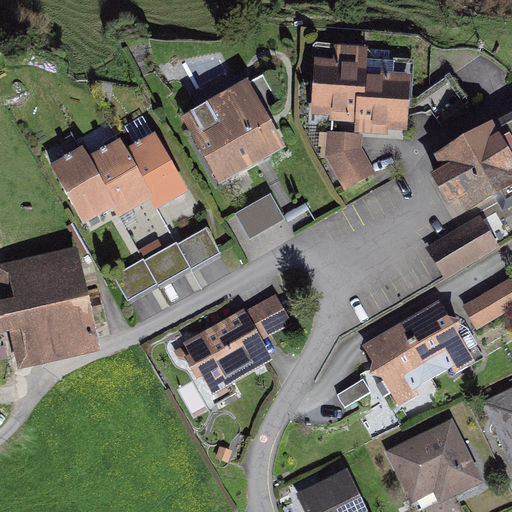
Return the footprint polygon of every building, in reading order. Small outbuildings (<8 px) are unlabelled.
[(346,119),(359,120),(363,55),(338,53),(338,50),(318,48),(314,114),(346,116),(346,119)] [(364,51),(363,55),(359,120),(358,127),(404,130),(408,65),(389,63),(389,52),(364,51)] [(189,127),(220,182),(282,149),(261,112),(277,103),(263,77),(250,83),(248,94),(253,101),(222,118),(218,111),(189,127)] [(445,79),(417,100),(427,114),(431,111),(440,124),(465,107),(445,79)] [(511,119),(440,160),(447,173),(436,179),(450,204),(461,198),(468,211),(496,195),(504,209),(511,204),(511,119)] [(328,158),(347,191),(373,176),(359,152),(360,137),(331,134),(328,158)] [(155,140),(126,156),(150,200),(156,210),(185,194),(155,140)] [(121,146),(88,164),(112,208),(118,217),(150,200),(126,156),(121,146)] [(82,224),(112,208),(88,164),(83,154),(53,171),(82,224)] [(271,197),(236,216),(249,240),(284,220),(271,197)] [(496,250),(480,223),(431,252),(447,279),(496,250)] [(206,230),(177,247),(190,271),(191,272),(220,256),(206,230)] [(158,289),(190,271),(177,247),(176,245),(144,263),(157,287),(158,289)] [(127,304),(157,287),(144,263),(143,261),(113,278),(127,304)] [(30,354),(94,340),(77,266),(13,281),(19,306),(0,310),(0,333),(24,328),(30,354)] [(511,308),(511,288),(510,284),(466,310),(477,329),(511,308)] [(440,309),(403,331),(432,380),(451,370),(449,366),(463,359),(454,341),(458,324),(447,323),(440,309)] [(263,355),(242,317),(190,346),(214,390),(252,369),(249,363),(263,355)] [(413,392),(432,380),(403,331),(367,352),(374,364),(373,376),(391,384),(399,397),(411,389),(413,392)] [(371,395),(364,381),(337,397),(345,410),(371,395)] [(511,394),(487,407),(511,460),(511,394)] [(450,427),(392,456),(419,511),(477,483),(450,427)] [(250,440),(222,429),(211,457),(239,467),(250,440)] [(301,499),(307,511),(362,511),(346,477),(301,499)]
